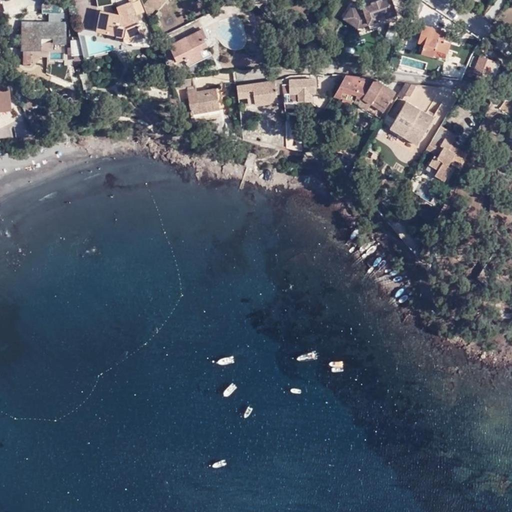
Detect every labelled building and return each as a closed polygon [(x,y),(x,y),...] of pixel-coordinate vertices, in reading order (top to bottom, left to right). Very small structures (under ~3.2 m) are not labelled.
[(63,10),(62,0),(48,0),(47,1),(46,2),(45,3),(44,4),(44,5),(43,6),(44,7),(44,9),(44,10),(63,10)] [(122,11),(118,16),(127,18),(123,41),(123,42),(124,43),(124,44),(125,44),(125,45),(126,45),(127,46),(128,46),(129,46),(130,46),(130,45),(131,45),(132,44),(133,44),(133,43),(133,42),(134,43),(134,44),(145,40),(136,16),(143,13),(138,0),(129,0),(131,4),(123,7),(123,8),(122,9),(122,11)] [(351,9),(343,22),(355,30),(356,28),(367,24),(367,27),(378,23),(376,20),(385,17),(386,21),(396,17),(391,0),(382,4),(381,2),(370,6),(371,7),(362,10),(363,14),(360,15),(351,9)] [(114,39),(123,41),(127,18),(118,16),(100,13),(96,32),(115,36),(114,39)] [(23,22),(23,48),(39,47),(39,35),(55,35),(55,40),(65,40),(65,22),(23,22)] [(449,55),(446,54),(449,44),(444,42),(446,34),(423,26),(418,43),(424,45),(421,54),(446,62),(449,55)] [(201,31),(169,47),(177,63),(183,59),(188,68),(210,58),(202,41),(205,40),(201,31)] [(82,51),(78,36),(70,38),(73,53),(82,51)] [(492,65),(497,67),(499,64),(479,57),(478,60),(473,59),(470,66),(475,68),(474,72),(487,77),(492,65)] [(492,65),(487,77),(492,79),(497,67),(492,65)] [(362,99),(374,80),(374,79),(345,75),(343,80),(334,96),(359,104),(362,99)] [(194,85),(193,79),(171,82),(174,89),(194,85)] [(288,86),(282,87),(282,94),(283,99),(289,99),(289,101),(310,100),(309,90),(313,89),(313,80),(288,81),(288,86)] [(395,93),(374,80),(362,99),(371,104),(383,112),(395,93)] [(238,99),(247,98),(248,105),(254,105),(255,108),(278,105),(276,94),(282,94),(282,87),(281,81),(236,86),(238,99)] [(0,100),(10,99),(8,82),(0,83),(0,100)] [(397,96),(403,99),(406,95),(409,97),(417,85),(405,83),(397,96)] [(195,90),(187,91),(190,115),(219,111),(216,90),(195,92),(195,90)] [(362,99),(359,104),(358,105),(367,110),(371,104),(362,99)] [(434,119),(406,102),(395,122),(422,139),(434,119)] [(448,166),(453,157),(458,149),(452,144),(457,136),(450,131),(441,126),(433,139),(439,143),(434,152),(433,153),(435,155),(429,163),(436,168),(433,173),(443,180),(451,168),(448,166)] [(44,147),(63,143),(70,142),(68,131),(40,136),(42,147),(44,147)] [(260,135),(259,141),(287,147),(286,139),(260,135)] [(344,142),(337,138),(331,148),(338,152),(344,142)] [(305,144),(286,139),(287,147),(302,150),(305,144)] [(433,139),(427,148),(434,152),(439,143),(433,139)] [(22,145),(28,155),(34,152),(29,142),(22,145)] [(467,154),(458,149),(453,157),(463,163),(467,154)] [(244,165),(252,167),(257,155),(249,152),(244,165)] [(426,169),(433,173),(436,168),(429,163),(426,169)] [(416,194),(436,200),(440,188),(421,181),(416,194)]
